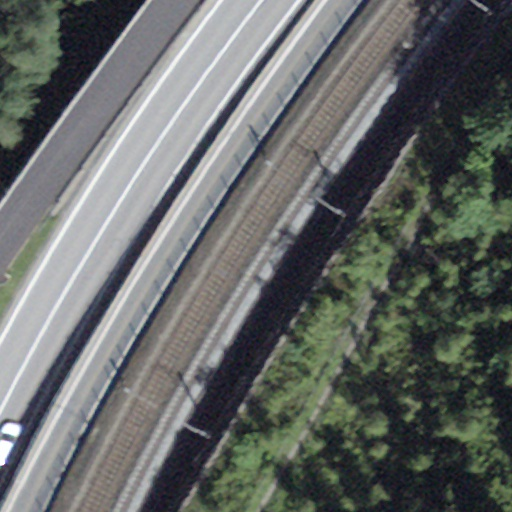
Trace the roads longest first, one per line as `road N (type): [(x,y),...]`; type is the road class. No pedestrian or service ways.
road 1 (secondary): [(23,511),(136,297),(338,0)]
road 2 (secondary): [(253,0),(200,67),(48,315),(0,413)]
road 3 (secondary): [(178,0),(0,247)]
